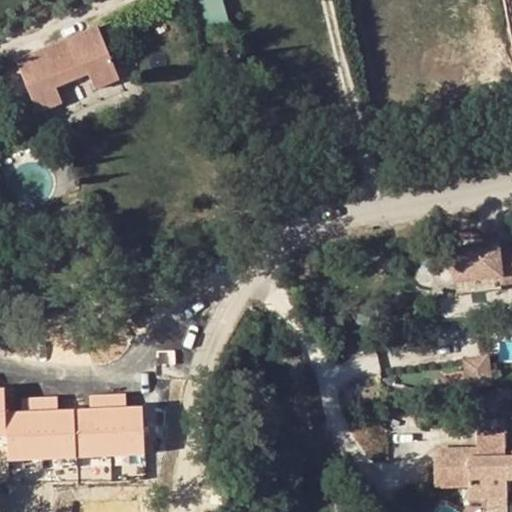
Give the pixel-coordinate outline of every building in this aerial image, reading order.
[(20,0),(15,3),(18,8),(25,5),(22,0),(20,0)] [(227,0),(198,0),(207,28),(233,21),(227,0)] [(88,74),(94,88),(118,78),(97,26),(16,59),(38,111),(61,101),(56,87),(88,74)] [(57,209),(60,220),(71,217),(68,206),(57,209)] [(498,250),(508,249),(508,241),(497,242),(498,250)] [(511,285),(511,248),(508,249),(498,250),(497,242),(451,246),(452,268),(454,283),(500,279),(501,287),(511,285)] [(452,268),(451,246),(434,248),(436,269),(452,268)] [(495,379),(489,353),(466,358),(472,385),(495,379)] [(7,456),(148,453),(147,402),(57,404),(57,396),(13,397),(13,381),(0,381),(0,434),(7,434),(7,456)] [(501,407),(500,389),(481,391),(483,408),(501,407)] [(500,389),(501,407),(510,406),(509,389),(500,389)] [(466,448),(432,449),(434,484),(468,484),(468,498),(486,498),(506,497),(505,432),(476,432),(477,447),(477,457),(466,458),(466,448)] [(477,457),(477,447),(466,448),(466,458),(477,457)] [(486,511),(506,511),(506,497),(486,498),(486,511)]
